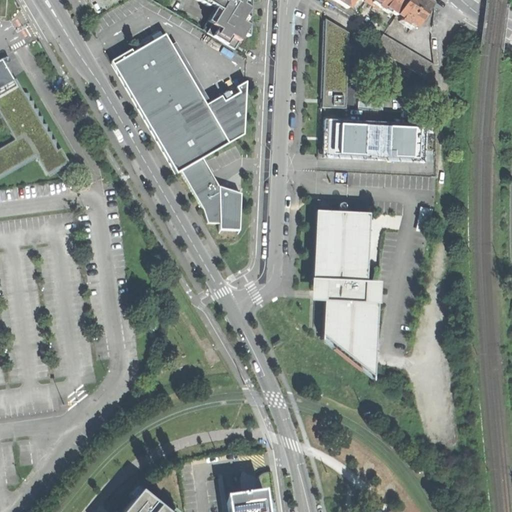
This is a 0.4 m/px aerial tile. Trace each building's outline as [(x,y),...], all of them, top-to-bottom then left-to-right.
[(203,0),(221,10),(206,33),(234,50),(240,39),(248,26),(242,22),(243,22),(249,8),(243,5),(243,4),(245,0),(203,0)] [(352,0),(333,0),(347,9),(352,0)] [(386,9),(395,15),(405,0),(364,0),(364,1),(377,9),(379,7),(385,11),(386,9)] [(412,27),(415,28),(427,10),(430,5),(421,0),(405,0),(395,15),(400,18),(398,21),(410,29),(412,27)] [(324,104),(324,108),(347,109),(349,35),(327,21),(325,99),(324,101),(324,104)] [(202,158),(228,143),(208,110),(200,95),(165,34),(120,60),(112,64),(175,174),(180,171),(202,158)] [(374,47),(436,84),(434,66),(382,35),(374,47)] [(0,175),(35,156),(36,158),(46,175),(49,173),(66,164),(69,162),(60,148),(57,150),(55,147),(56,140),(51,140),(51,132),(47,132),(47,124),(42,124),(42,117),(38,117),(38,109),(33,109),(33,101),(28,101),(29,93),(24,93),(15,79),(13,80),(1,59),(0,59),(0,175)] [(208,110),(228,143),(243,134),(246,81),(235,87),(238,92),(208,110)] [(358,109),(382,110),(383,100),(358,99),(358,109)] [(347,122),(327,121),(327,137),(326,139),(326,140),(326,155),(326,157),(388,160),(419,161),(421,124),(347,122)] [(35,156),(0,175),(0,178),(36,158),(35,156)] [(202,158),(180,171),(202,209),(206,223),(219,224),(218,187),(208,169),(202,158)] [(67,166),(66,164),(49,173),(50,175),(67,166)] [(218,187),(219,224),(219,230),(239,231),(240,194),(218,187)] [(421,207),(419,230),(432,231),(433,208),(421,207)] [(324,212),(315,211),(311,281),(311,290),(310,300),(310,302),(322,302),(321,339),(373,382),(375,382),(375,363),(379,283),(365,282),(368,214),(324,212)] [(276,511),(271,471),(265,472),(262,473),(260,474),(259,476),(257,478),(256,481),(255,483),(255,485),(256,490),(258,503),(253,504),(227,508),(227,511),(276,511)] [(121,511),(166,511),(140,490),(121,511)] [(225,495),(227,508),(253,504),(258,503),(256,490),(251,490),(225,495)]
